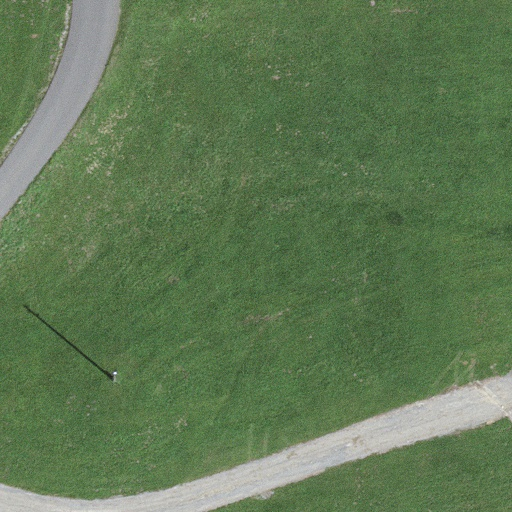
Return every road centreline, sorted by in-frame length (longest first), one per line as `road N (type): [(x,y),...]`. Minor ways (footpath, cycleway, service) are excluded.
road 1 (track): [(511,393),(448,407),(179,506),(83,510),(0,493)]
road 2 (unclassified): [(96,0),(72,87),(0,192)]
